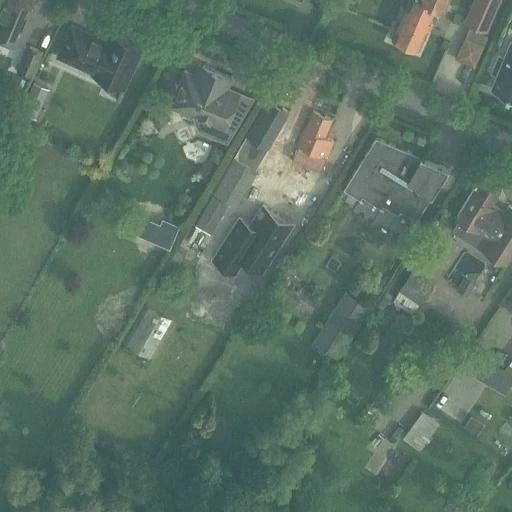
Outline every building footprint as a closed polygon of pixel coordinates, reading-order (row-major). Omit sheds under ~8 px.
[(0,0),(0,39),(18,46),(36,0),(0,0)] [(392,38),(417,49),(436,7),(443,10),(447,0),(408,0),(406,7),(401,5),(396,18),(400,19),(392,38)] [(480,0),(471,23),(486,29),(498,0),(480,0)] [(140,48),(116,38),(112,46),(70,27),(57,56),(92,72),(91,74),(123,87),(140,48)] [(486,46),(465,36),(455,58),(476,68),(486,46)] [(497,74),(491,89),(511,97),(511,39),(504,57),(499,55),(492,72),(497,74)] [(18,72),(30,77),(41,51),(29,46),(18,72)] [(187,70),(173,104),(207,118),(201,132),(231,144),(253,109),(224,96),(231,78),(202,65),(198,75),(187,70)] [(34,84),(28,99),(43,105),(49,90),(34,84)] [(265,99),(232,157),(253,170),(286,111),(265,99)] [(290,158),(318,171),(332,141),(321,136),(329,119),(311,111),(290,158)] [(374,134),(347,187),(364,196),(366,192),(386,202),(388,199),(403,207),(405,203),(422,211),(450,157),(374,134)] [(232,157),(213,190),(234,203),(254,170),(253,170),(232,157)] [(511,207),(509,205),(504,213),(494,207),(490,203),(499,188),(480,176),(454,217),(459,220),(452,231),(506,265),(511,254),(511,207)] [(211,233),(228,204),(212,195),(196,224),(211,233)] [(239,216),(213,257),(236,272),(244,258),(262,269),(292,223),(263,204),(251,223),(248,222),(240,217),(239,216)] [(398,290),(400,291),(393,301),(412,313),(419,303),(421,305),(435,283),(424,276),(438,256),(426,248),(398,290)] [(465,279),(458,290),(469,297),(476,286),(465,279)] [(335,356),(367,305),(344,290),(312,341),(335,356)] [(154,358),(174,318),(148,305),(127,345),(154,358)] [(412,318),(401,311),(375,346),(385,353),(412,318)] [(511,381),(511,373),(483,357),(473,374),(505,393),(511,381)] [(422,448),(442,421),(424,408),(404,436),(422,448)]
